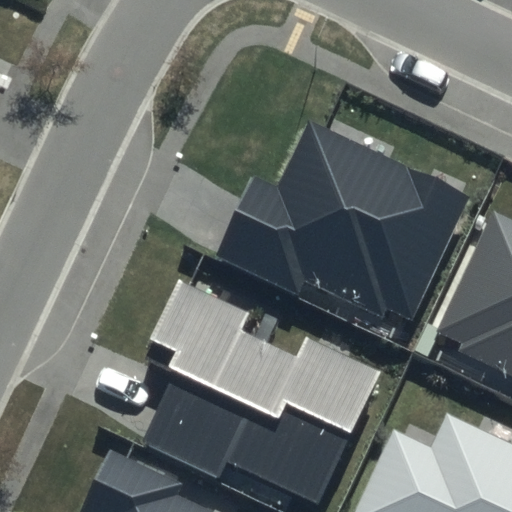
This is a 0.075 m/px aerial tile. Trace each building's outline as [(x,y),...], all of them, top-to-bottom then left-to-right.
[(470,198),(311,122),(278,189),(251,176),(212,257),(299,298),(307,281),(384,318),(387,310),(411,322),(470,198)] [(511,218),(494,210),(435,333),(463,346),(460,352),(511,376),(511,218)] [(250,312),(179,279),(151,338),(183,353),(140,443),(218,480),(227,461),(318,504),(381,372),(306,336),(296,356),(241,330),(250,312)] [(511,511),(511,444),(446,414),(431,446),(394,429),(355,511),(511,511)] [(184,482),(110,447),(79,511),(214,511),(178,495),(184,482)]
